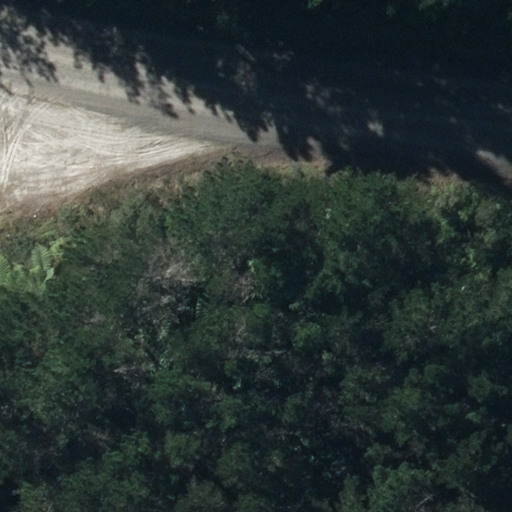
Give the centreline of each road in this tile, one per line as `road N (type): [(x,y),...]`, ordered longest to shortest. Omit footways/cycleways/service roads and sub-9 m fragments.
road 1 (unclassified): [(511,118),(41,64),(0,52)]
road 2 (track): [(41,64),(0,242)]
